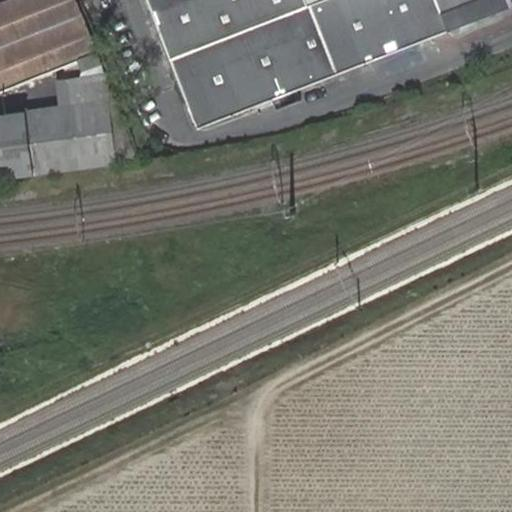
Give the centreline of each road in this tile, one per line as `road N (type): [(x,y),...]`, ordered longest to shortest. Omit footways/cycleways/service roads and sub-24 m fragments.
road 1 (track): [(254,511),(256,397),(511,268)]
road 2 (track): [(20,511),(256,397)]
